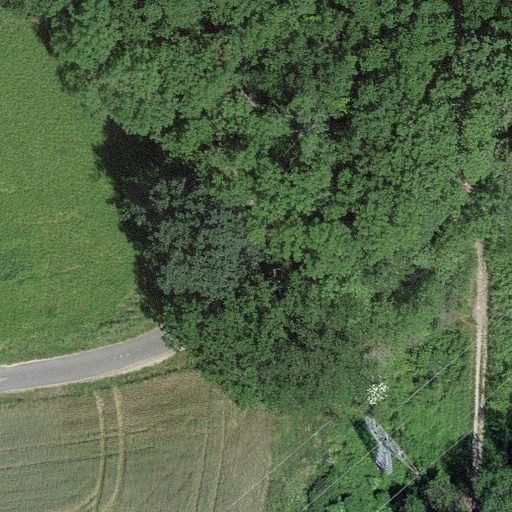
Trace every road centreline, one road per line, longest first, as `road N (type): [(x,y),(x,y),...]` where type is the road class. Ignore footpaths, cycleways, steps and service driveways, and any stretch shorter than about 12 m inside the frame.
road 1 (unclassified): [(0,381),(155,346),(200,322),(234,286),(251,248),(256,186),(247,98),(220,0)]
road 2 (track): [(476,511),(491,324),(480,118),(454,0)]
